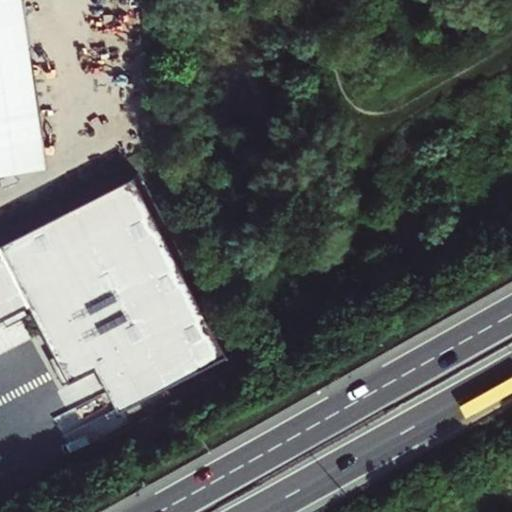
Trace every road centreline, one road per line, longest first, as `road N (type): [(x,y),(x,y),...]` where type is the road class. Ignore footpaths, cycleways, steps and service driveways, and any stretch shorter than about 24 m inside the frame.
road 1 (trunk): [(511,313),(157,511)]
road 2 (trunk): [(256,511),(511,370)]
